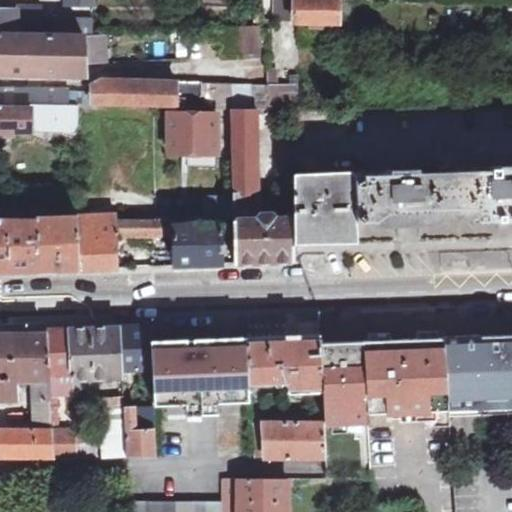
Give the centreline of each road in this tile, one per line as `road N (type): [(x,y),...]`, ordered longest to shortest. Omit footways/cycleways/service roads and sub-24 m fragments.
road 1 (tertiary): [(511,269),(0,293)]
road 2 (residential): [(0,466),(284,467)]
road 3 (unknown): [(42,0),(73,14),(222,13)]
